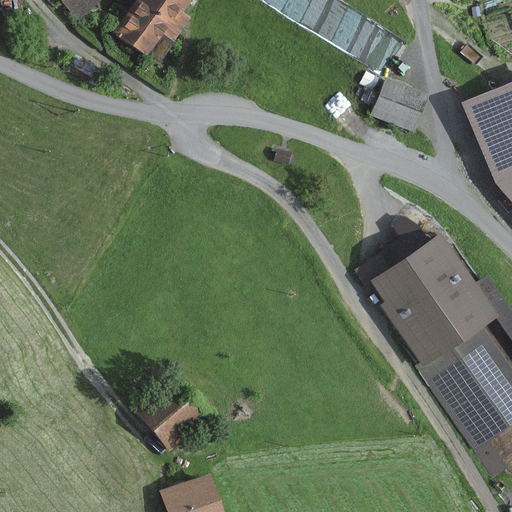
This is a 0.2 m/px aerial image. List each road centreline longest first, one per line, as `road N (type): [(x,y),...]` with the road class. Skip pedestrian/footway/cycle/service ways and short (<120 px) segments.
road 1 (track): [(39,0),(176,116),(189,143),(302,206),(503,511)]
road 2 (unclassified): [(511,249),(448,187),(382,159),(254,118),(81,101),(0,62)]
road 3 (track): [(0,246),(113,405)]
